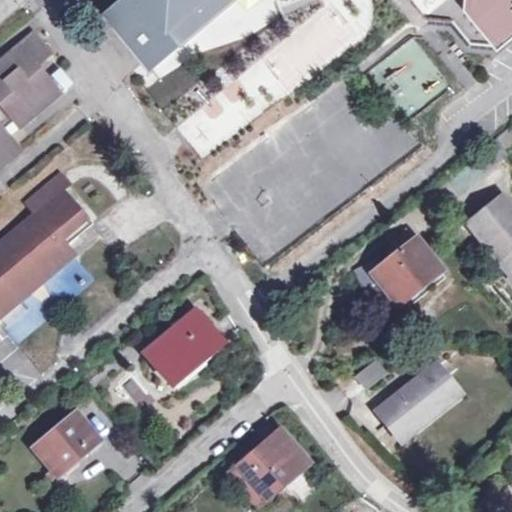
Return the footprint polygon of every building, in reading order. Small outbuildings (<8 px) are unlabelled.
[(103,0),(109,6),(101,12),(149,69),(232,0),(103,0)] [(413,0),(427,16),(455,18),(472,4),(472,0),(413,0)] [(0,170),(24,151),(4,128),(13,121),(18,128),(62,91),(38,63),(53,51),(34,29),(0,57),(0,170)] [(429,121),(460,97),(413,37),(387,57),(397,69),(401,66),(405,71),(385,86),(406,113),(424,136),(434,128),(429,121)] [(511,137),(511,134),(507,127),(493,138),(500,147),(511,137)] [(500,147),(493,138),(471,155),(477,164),(500,147)] [(27,202),(36,212),(0,241),(0,315),(72,255),(64,247),(91,224),(63,189),(70,184),(61,173),(27,202)] [(511,220),(511,208),(503,196),(466,225),(481,244),(511,220)] [(511,220),(481,244),(501,269),(503,268),(511,278),(511,220)] [(414,239),(406,229),(389,243),(391,245),(397,253),(414,239)] [(377,269),(373,264),(356,273),(368,300),(385,291),(397,304),(410,294),(416,300),(444,277),(414,239),(397,253),(391,245),(383,251),(389,259),(377,269)] [(17,341),(48,317),(31,296),(0,321),(17,341)] [(222,342),(195,309),(143,353),(170,386),(222,342)] [(377,360),(354,375),(365,391),(387,375),(377,360)] [(445,377),(435,365),(377,412),(387,423),(398,415),(410,429),(425,424),(436,409),(449,398),(437,383),(445,377)] [(445,377),(437,383),(449,398),(457,392),(445,377)] [(101,439),(78,411),(34,448),(58,476),(101,439)] [(398,415),(387,423),(399,439),(410,429),(398,415)] [(281,431),(231,474),(253,500),(248,504),(254,511),(259,511),(284,492),(280,487),(308,463),(281,431)]
